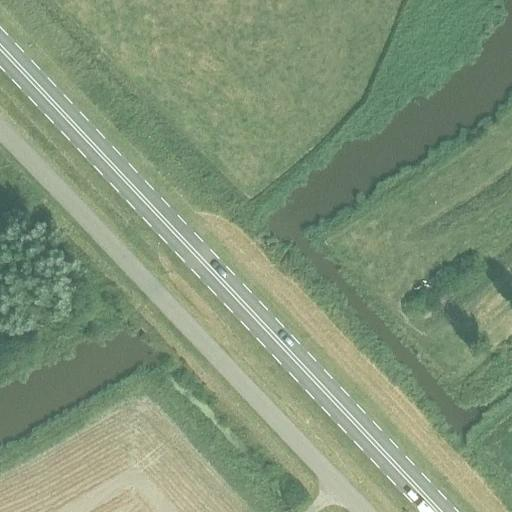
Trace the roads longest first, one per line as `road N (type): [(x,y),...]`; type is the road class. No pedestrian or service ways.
road 1 (primary): [(438,511),(0,47)]
road 2 (unclassified): [(361,511),(0,131)]
